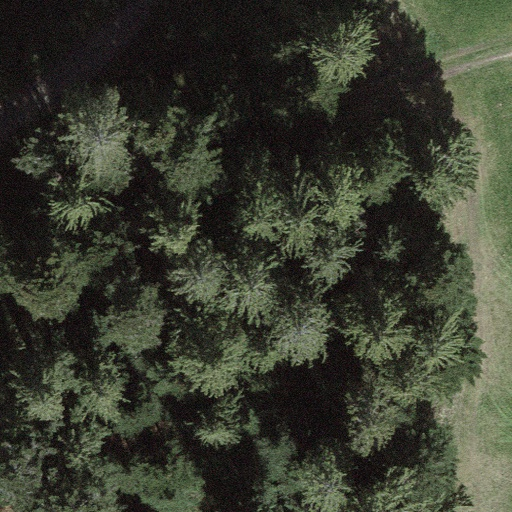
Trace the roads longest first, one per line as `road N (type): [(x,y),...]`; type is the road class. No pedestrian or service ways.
road 1 (track): [(511,46),(406,83),(0,179)]
road 2 (track): [(0,105),(136,0)]
